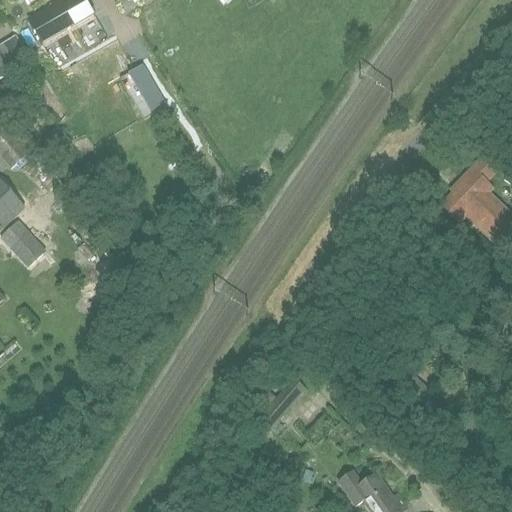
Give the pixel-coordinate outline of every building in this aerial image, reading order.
[(95,17),(86,0),(62,0),(28,20),(38,38),(23,46),(28,54),(95,17)] [(16,36),(0,45),(0,82),(6,79),(5,77),(14,72),(13,70),(27,55),(16,36)] [(127,75),(148,111),(149,113),(164,104),(142,66),(127,75)] [(0,158),(11,170),(33,150),(0,112),(0,158)] [(458,188),(441,206),(459,224),(466,217),(498,248),(511,233),(511,215),(489,193),(493,190),(486,183),(497,172),(482,157),(456,185),(458,188)] [(0,231),(25,209),(0,181),(0,231)] [(71,223),(83,213),(76,204),(64,214),(71,223)] [(14,253),(31,237),(18,222),(0,238),(14,253)] [(456,413),(407,370),(389,390),(438,433),(456,413)] [(239,442),(252,453),(290,409),(277,398),(239,442)] [(362,511),(402,511),(394,499),(389,502),(372,478),(357,488),(349,476),(334,486),(350,510),(358,505),(362,511)]
